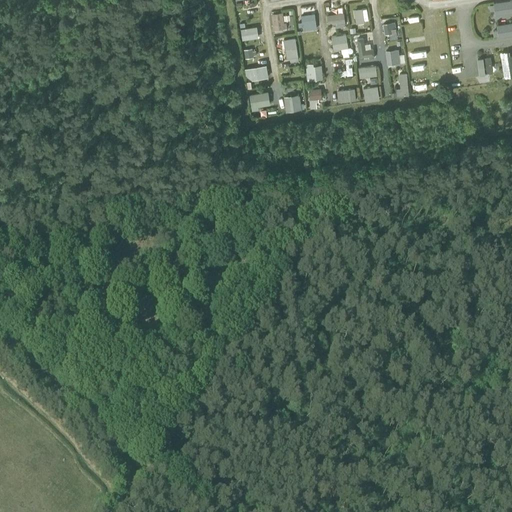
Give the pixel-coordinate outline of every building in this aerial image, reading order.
[(511,0),(495,0),(496,12),(511,11),(511,0)] [(369,21),(368,7),(354,8),(356,22),(369,21)] [(287,28),(286,12),(271,13),(272,29),(287,28)] [(329,26),(346,25),(345,12),(328,13),(329,26)] [(303,22),(298,22),(299,30),(317,28),(316,13),(302,14),(303,22)] [(511,20),(498,23),(500,35),(511,33),(511,20)] [(383,22),(384,33),(397,32),(396,21),(383,22)] [(241,26),(241,38),(260,38),(259,26),(241,26)] [(348,34),(333,35),(334,48),(349,47),(348,34)] [(288,60),(299,59),(298,36),(286,37),(288,60)] [(365,38),(359,38),(358,55),(373,56),(374,42),(365,42),(365,38)] [(255,47),(243,48),(244,56),(256,55),(255,47)] [(385,49),(387,64),(401,61),(399,47),(385,49)] [(511,74),(511,48),(502,50),(505,75),(511,74)] [(492,55),(477,56),(477,72),(493,72),(492,55)] [(352,57),(344,58),(345,67),(353,66),(352,57)] [(324,78),(323,64),(315,64),(315,62),(306,62),(307,79),(324,78)] [(245,78),(269,77),(268,64),(245,66),(245,78)] [(377,64),(358,65),(359,76),(377,75),(377,64)] [(408,71),(400,71),(401,81),(397,81),(397,94),(410,93),(408,71)] [(378,84),(363,87),(366,100),(380,98),(378,84)] [(309,88),(310,99),(323,98),(322,87),(309,88)] [(337,88),(338,100),(357,99),(356,87),(337,88)] [(270,90),(248,92),(249,109),(258,109),(258,104),(271,103),(270,90)] [(284,94),(286,110),(302,108),(301,93),(284,94)]
